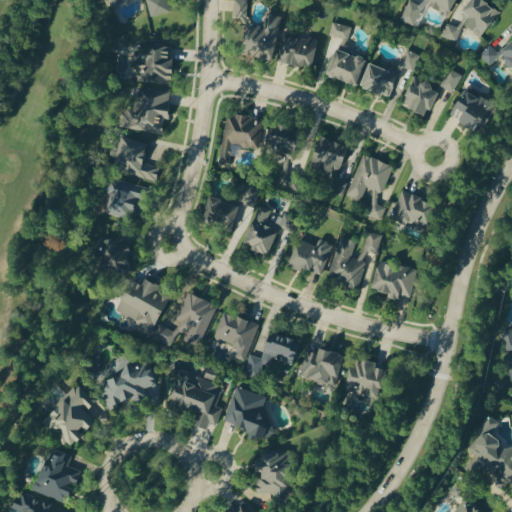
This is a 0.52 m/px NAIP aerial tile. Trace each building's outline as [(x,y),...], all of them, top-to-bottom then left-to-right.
[(171,12),(168,0),(148,0),(152,16),(171,12)] [(483,38),(502,12),(485,0),(473,0),(465,12),(471,16),(465,25),(483,38)] [(264,28),(248,24),(244,43),(252,44),(249,56),(269,61),(280,16),(267,13),(264,28)] [(353,27),(334,23),(331,36),(343,39),(341,50),(347,51),(353,27)] [(457,42),(462,29),(449,24),(444,37),(457,42)] [(278,62),(315,68),(320,40),(284,33),(278,62)] [(511,66),(511,44),(502,50),(511,66)] [(481,55),(491,65),(501,55),(491,45),(481,55)] [(140,83),(174,84),(175,59),(174,59),(174,46),(151,46),(151,49),(141,48),(140,83)] [(329,75),(360,87),(369,60),(339,49),(329,75)] [(421,55),(406,50),(398,72),(372,63),(362,89),(393,100),(405,68),(415,72),(421,55)] [(463,75),(448,68),(439,86),(416,76),(402,106),(429,119),(442,91),(454,96),(463,75)] [(164,135),(166,121),(170,121),(173,90),(143,87),(142,97),(145,97),(144,109),(133,109),(132,123),(140,124),(139,133),(164,135)] [(499,106),(467,90),(452,119),(485,135),(499,106)] [(227,116),(219,167),(232,169),(234,148),(260,152),(262,135),(264,121),(227,116)] [(303,133),(277,126),(271,148),(280,150),(278,158),(295,162),(303,133)] [(311,170),(339,180),(351,148),(322,138),(311,170)] [(394,168),(363,155),(346,198),(364,205),(360,214),(381,223),(386,210),(378,206),(394,168)] [(147,212),(153,191),(118,182),(109,216),(133,222),(136,210),(147,212)] [(392,221),(427,234),(438,206),(402,193),(392,221)] [(243,208),(210,199),(203,222),(239,233),(242,223),(239,222),(243,208)] [(339,239),(330,282),(361,289),(369,254),(378,256),(382,238),(369,235),(365,254),(358,253),(360,243),(339,239)] [(303,238),(290,266),(320,279),(333,251),(303,238)] [(419,273),(381,262),(374,290),(390,295),(389,300),(399,303),(401,296),(412,299),(419,273)] [(174,296),(145,281),(139,292),(137,291),(134,297),(127,294),(117,312),(125,316),(121,325),(138,334),(138,335),(150,342),(174,296)] [(174,332),(188,337),(186,343),(200,349),(216,306),(189,295),(174,332)] [(260,327),(227,313),(215,340),(240,351),(236,359),(244,363),(260,327)] [(250,356),(243,375),(257,381),(264,366),(270,368),(273,359),(293,368),(303,346),(273,333),(262,361),(250,356)] [(307,348),(300,380),(338,388),(345,356),(307,348)] [(102,384),(109,413),(150,403),(148,393),(163,389),(156,360),(137,365),(135,354),(122,357),(124,366),(114,369),(117,380),(102,384)] [(353,365),(345,392),(381,402),(390,372),(379,369),(380,366),(365,361),(363,368),(353,365)] [(229,391),(183,372),(169,407),(200,420),(197,427),(212,433),(229,391)] [(58,456),(50,460),(42,476),(26,496),(20,496),(13,509),(14,511),(70,511),(68,508),(74,494),(84,488),(84,480),(81,478),(71,462),(83,437),(79,430),(93,430),(107,413),(76,386),(58,407),(58,421),(51,430),(59,444),(58,456)] [(226,425),(256,433),(256,434),(263,436),(274,400),(236,389),(226,425)] [(469,466),(475,482),(491,477),(495,489),(511,483),(511,450),(502,454),(498,440),(472,449),(477,464),(469,466)] [(458,511),(482,511),(467,500),(458,511)]
